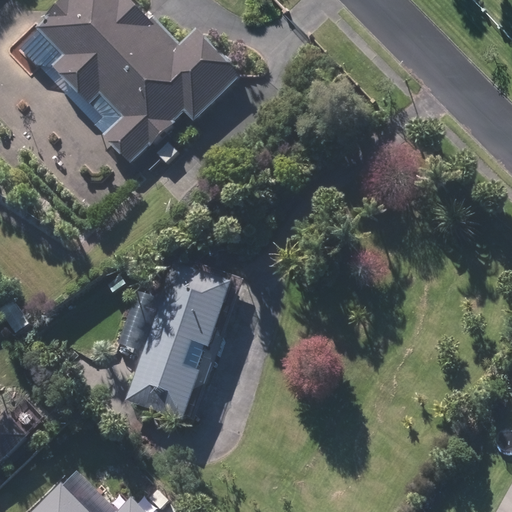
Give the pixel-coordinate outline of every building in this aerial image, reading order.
[(101,127),(137,166),(193,113),(201,122),(249,77),(205,30),(188,46),(162,18),(158,23),(137,0),(74,0),(44,29),(48,33),(28,51),(42,66),(61,67),(110,120),(101,127)] [(162,155),(171,164),(182,154),(173,145),(162,155)] [(134,400),(193,422),(211,370),(217,372),(225,349),(220,347),(242,285),(183,264),(134,400)] [(4,311),(20,334),(33,324),(18,301),(4,311)] [(0,471),(35,438),(33,436),(51,419),(34,401),(21,415),(16,410),(3,424),(0,420),(0,471)] [(40,511),(153,511),(140,499),(128,511),(96,511),(67,483),(40,511)]
